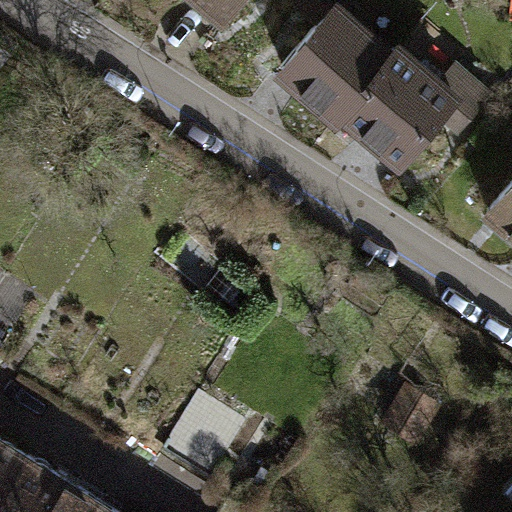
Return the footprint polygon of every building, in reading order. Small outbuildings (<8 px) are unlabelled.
[(211,0),(225,11),(234,0),(211,0)] [(339,110),(344,105),(392,49),(349,12),(355,5),(349,0),(332,0),(320,15),(281,60),(339,110)] [(332,0),(302,0),(320,15),(332,0)] [(401,154),(437,112),(460,85),(445,72),(439,78),(398,43),(392,49),(344,105),(401,154)] [(479,102),(460,85),(437,112),(456,128),(479,102)] [(511,175),(487,203),(511,226),(511,175)] [(437,402),(406,383),(385,415),(416,435),(437,402)] [(244,417),(199,389),(165,443),(210,471),(244,417)] [(0,485),(22,451),(0,437),(0,485)] [(117,511),(22,451),(0,485),(0,511),(117,511)]
